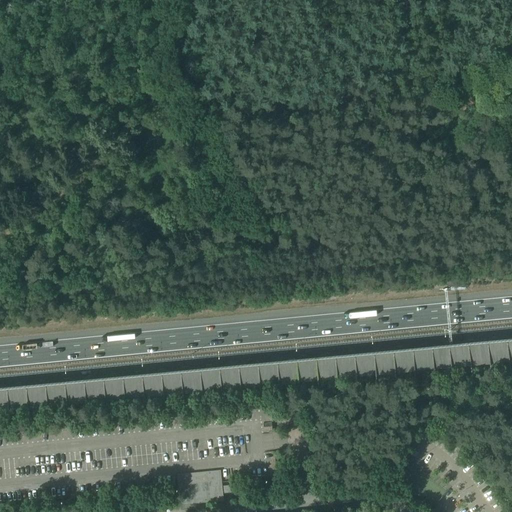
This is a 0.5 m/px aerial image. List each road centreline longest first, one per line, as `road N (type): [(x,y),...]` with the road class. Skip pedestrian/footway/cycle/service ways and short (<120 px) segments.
road 1 (track): [(511,41),(390,88),(232,113),(143,110),(0,64)]
road 2 (motorway): [(511,307),(0,356)]
road 3 (motorway): [(0,390),(511,341)]
road 4 (track): [(181,67),(152,120),(0,236)]
road 5 (residential): [(401,511),(383,498),(259,511)]
road 6 (track): [(171,0),(181,67),(214,113)]
